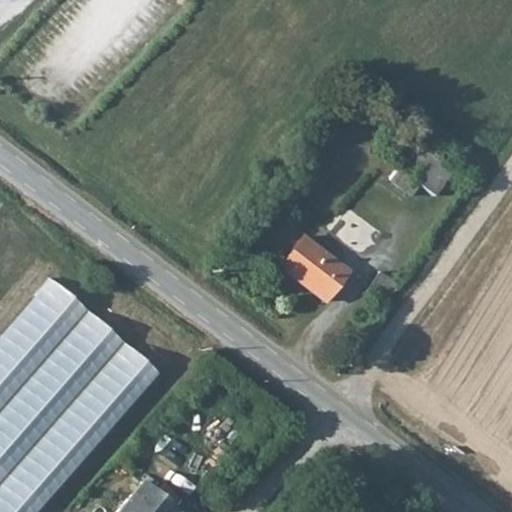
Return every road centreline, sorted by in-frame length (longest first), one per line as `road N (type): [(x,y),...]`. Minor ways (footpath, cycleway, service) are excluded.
road 1 (tertiary): [(0,154),(470,511)]
road 2 (track): [(511,179),(340,414),(255,511)]
